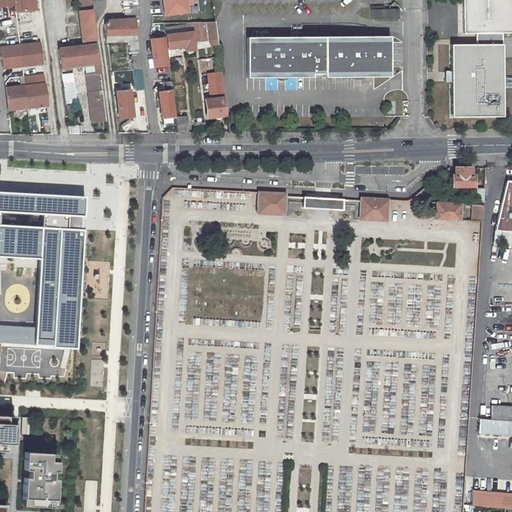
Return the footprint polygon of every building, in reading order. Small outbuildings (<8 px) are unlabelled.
[(35,10),(33,0),(13,0),(14,5),(15,12),(35,10)] [(94,40),(92,22),(88,0),(78,0),(80,10),(78,10),(83,43),(92,42),(92,40),(94,40)] [(88,0),(92,22),(104,7),(102,0),(88,0)] [(135,34),(133,25),(133,24),(133,21),(139,19),(136,0),(121,0),(124,20),(117,21),(117,24),(103,25),(105,35),(135,34)] [(192,4),(191,0),(161,0),(164,16),(187,12),(186,5),(192,4)] [(511,0),(461,0),(461,32),(474,32),(474,43),(449,44),(450,117),(502,116),(500,32),(511,31),(511,0)] [(389,10),(371,10),(371,15),(371,20),(388,19),(398,19),(398,8),(392,3),(389,7),(389,10)] [(205,39),(216,38),(214,21),(192,22),(193,32),(204,31),(205,39)] [(133,24),(133,25),(135,34),(144,33),(143,29),(157,29),(157,23),(133,24)] [(167,49),(184,47),(184,52),(194,50),(191,32),(165,35),(167,49)] [(168,66),(164,37),(149,40),(152,68),(168,66)] [(245,37),(245,78),(311,77),(311,74),(323,74),(323,77),(358,77),(381,77),(389,77),(389,37),(245,37)] [(136,41),(130,42),(129,42),(133,70),(134,70),(134,71),(140,71),(136,41)] [(22,66),(42,63),(41,53),(39,53),(38,43),(19,45),(22,66)] [(60,67),(97,65),(94,44),(57,47),(60,67)] [(3,68),(22,66),(19,45),(0,47),(3,68)] [(27,77),(27,71),(23,72),(23,76),(27,108),(46,105),(44,84),(34,85),(33,76),(27,77)] [(135,91),(142,91),(140,71),(134,71),(134,80),(135,91)] [(89,124),(105,122),(98,73),(83,75),(89,124)] [(223,93),(220,73),(214,74),(217,94),(223,93)] [(8,110),(27,108),(23,76),(19,76),(20,87),(5,88),(8,110)] [(165,92),(157,93),(161,118),(173,116),(168,84),(164,84),(165,92)] [(118,119),(132,117),(128,90),(118,91),(117,85),(113,86),(118,119)] [(74,90),(63,91),(64,103),(75,101),(74,90)] [(224,98),(217,99),(204,101),(206,118),(226,116),(224,98)] [(177,133),(188,133),(186,117),(174,118),(177,133)] [(452,176),(452,186),(474,187),(474,176),(471,176),(471,167),(454,167),(454,176),(452,176)] [(511,182),(507,182),(493,230),(501,231),(500,245),(511,245),(511,409),(492,408),(492,421),(480,420),(479,434),(511,436),(511,182)] [(474,188),(473,204),(484,205),(485,189),(474,188)] [(84,196),(0,191),(0,341),(76,347),(84,196)] [(258,192),(257,211),(285,212),(285,199),(285,194),(258,192)] [(300,195),(299,206),(321,208),(339,209),(339,197),(300,195)] [(360,198),(359,216),(387,217),(388,200),(360,198)] [(436,202),(435,219),(461,219),(461,204),(436,202)] [(472,205),(472,220),(483,220),(484,205),(473,204),(472,205)] [(257,211),(256,218),(284,219),(285,212),(257,211)] [(0,433),(11,434),(12,423),(5,423),(5,416),(0,415),(0,433)] [(11,451),(11,434),(0,433),(0,450),(7,451),(11,451)] [(22,483),(21,498),(28,498),(28,505),(46,506),(46,499),(54,499),(55,479),(50,478),(51,471),(55,471),(56,461),(48,460),(49,453),(31,452),(30,459),(23,459),(22,469),(27,470),(26,483),(22,483)] [(511,497),(464,493),(464,497),(473,498),(473,506),(511,509),(511,497)] [(464,497),(463,505),(473,506),(473,498),(464,497)]
